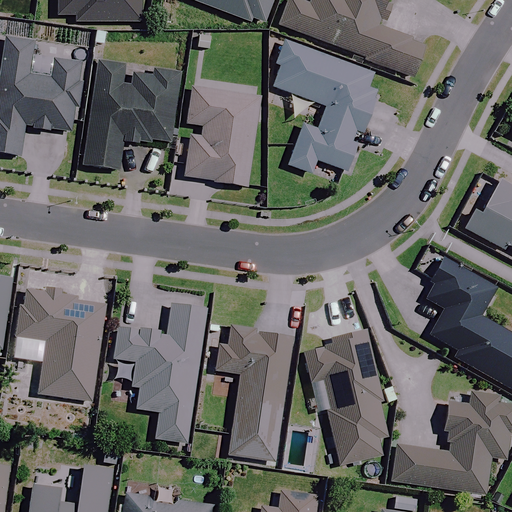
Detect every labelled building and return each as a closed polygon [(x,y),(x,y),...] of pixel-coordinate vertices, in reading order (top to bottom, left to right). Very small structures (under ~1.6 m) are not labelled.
[(53,0),(54,18),(71,18),(71,25),(137,24),(136,0),(53,0)] [(177,0),(247,25),(248,22),(260,26),(269,0),(177,0)] [(305,0),(303,5),(290,0),(284,0),(274,26),(354,58),(353,61),(407,83),(422,48),(371,27),(382,0),(305,0)] [(30,43),(2,38),(0,50),(0,156),(16,159),(21,128),(67,136),(80,64),(28,55),(30,43)] [(344,175),(355,145),(349,143),(351,135),(358,138),(374,92),(363,89),(369,75),(279,42),(271,65),(276,66),(268,88),(321,107),(313,128),(299,123),(283,168),(307,176),(312,164),(344,175)] [(115,172),(119,143),(147,147),(148,142),(166,145),(175,74),(92,63),(79,168),(115,172)] [(195,138),(185,137),(179,180),(243,188),(255,98),(186,88),(181,127),(196,129),(195,138)] [(511,106),(498,135),(510,140),(506,148),(511,150),(511,106)] [(511,194),(492,184),(475,218),(466,214),(458,231),(496,250),(498,246),(511,253),(511,194)] [(494,291),(439,259),(418,296),(440,308),(423,337),(451,353),(447,360),(511,397),(511,338),(478,319),(494,291)] [(70,296),(19,290),(13,339),(40,342),(33,400),(89,406),(100,307),(69,304),(70,296)] [(121,396),(132,397),(130,411),(155,415),(151,441),(182,446),(201,312),(165,307),(162,334),(113,327),(109,359),(106,381),(123,383),(121,396)] [(287,341),(217,331),(211,373),(235,376),(227,433),(272,440),(287,341)] [(313,383),(330,468),(378,458),(374,438),(384,436),(363,333),(331,340),(332,346),(299,352),(306,385),(313,383)] [(461,406),(439,404),(436,431),(442,432),(440,453),(388,448),(385,485),(483,495),(487,460),(505,462),(511,403),(499,402),(499,396),(463,392),(461,406)] [(100,511),(106,471),(76,467),(71,506),(54,504),(56,491),(20,486),(16,511),(100,511)] [(310,511),(312,497),(276,492),(274,510),(257,507),(255,511),(310,511)] [(208,511),(208,510),(121,496),(118,511),(208,511)]
